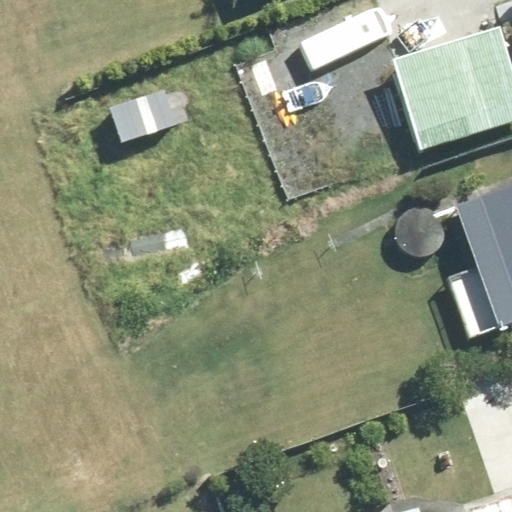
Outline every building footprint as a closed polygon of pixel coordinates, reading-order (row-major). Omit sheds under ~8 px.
[(511,48),(504,18),(399,47),(425,138),(511,114),(511,48)] [(372,114),(380,134),(401,127),(393,105),(372,114)] [(511,176),(463,194),(504,316),(511,312),(511,176)] [(470,404),(478,425),(489,421),(481,400),(470,404)] [(511,511),(511,488),(469,503),(472,511),(511,511)] [(421,511),(418,500),(389,509),(389,511),(421,511)]
